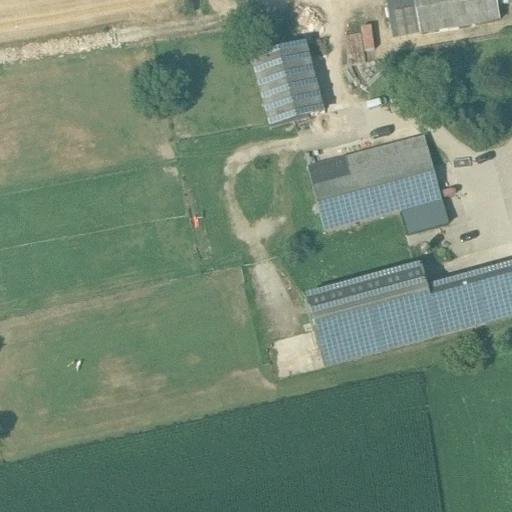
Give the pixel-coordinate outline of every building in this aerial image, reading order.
[(412,0),(385,0),(391,30),(417,24),(412,0)] [(412,0),(417,24),(419,34),(499,20),(495,0),(412,0)] [(417,24),(391,30),(392,38),(419,34),(417,24)] [(305,45),(251,59),(269,129),(324,115),(305,45)] [(423,137),(306,169),(324,233),(441,201),(423,137)] [(511,266),(427,290),(421,267),(305,299),(323,368),(511,316),(511,266)]
